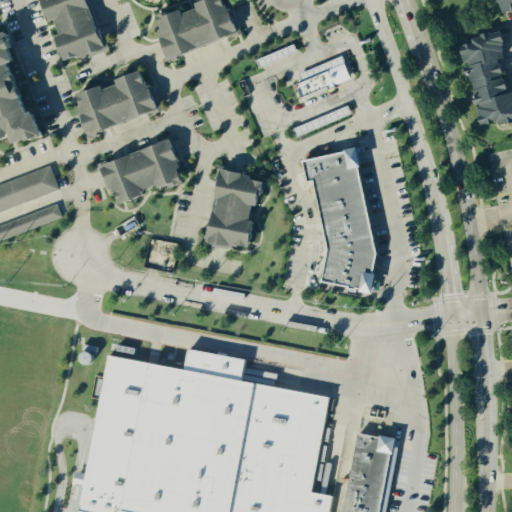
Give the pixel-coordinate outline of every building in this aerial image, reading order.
[(0,0),(0,11),(9,8),(5,0),(0,0)] [(110,53),(94,0),(52,0),(70,61),(87,57),(87,59),(110,53)] [(177,60),(244,34),(231,0),(213,0),(201,4),(203,9),(188,14),(187,9),(161,19),(177,60)] [(487,128),(511,122),(511,63),(511,60),(511,56),(507,32),(477,39),(479,44),(469,46),(487,128)] [(0,150),(27,144),(27,145),(47,140),(21,39),(0,44),(0,78),(3,78),(3,83),(0,82),(0,88),(2,89),(2,107),(0,107),(0,150)] [(356,81),(348,58),(301,74),(305,83),(301,85),(305,98),(356,81)] [(82,96),(96,135),(163,112),(150,71),(121,81),(122,86),(110,90),(108,87),(82,96)] [(292,130),(347,107),(350,115),(296,138),(292,130)] [(125,207),(150,197),(148,191),(163,185),(165,190),(191,181),(176,141),(110,165),(125,207)] [(327,246),(310,181),(303,183),(297,163),(346,150),(373,253),(367,291),(321,284),(327,246)] [(0,186),(0,213),(62,192),(54,168),(0,186)] [(216,245),(258,250),(261,223),(255,222),(257,207),(266,208),(270,178),(220,171),(220,178),(224,178),(216,245)] [(0,226),(0,240),(65,220),(61,207),(0,226)] [(326,401),(308,495),(330,500),(328,511),(80,511),(76,511),(80,488),(69,486),(71,474),(82,476),(105,357),(180,371),(185,352),(242,363),(239,383),(326,401)] [(339,511),(355,435),(395,442),(382,511),(339,511)]
